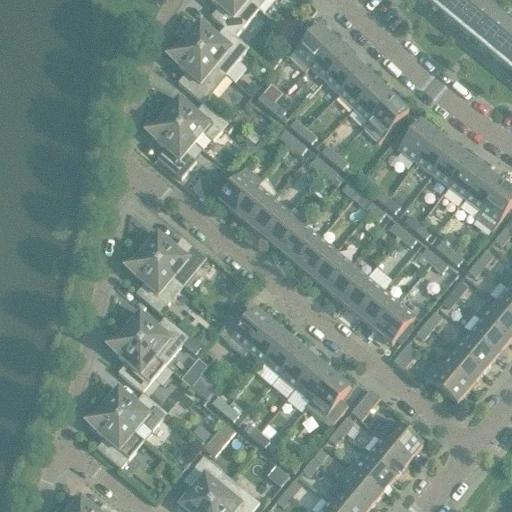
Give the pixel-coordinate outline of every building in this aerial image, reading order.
[(258,13),(243,0),(206,0),(219,11),(211,20),(248,51),(249,51),(235,40),(258,13)] [(243,0),(258,13),(268,0),(243,0)] [(444,18),(459,0),(432,0),(429,5),(444,18)] [(460,31),(483,3),(479,0),(459,0),(444,18),(460,31)] [(476,44),(499,16),(483,3),(460,31),(476,44)] [(492,57),(511,32),(511,27),(499,16),(476,44),(492,57)] [(248,51),(211,20),(224,31),(216,40),(197,24),(183,40),(186,43),(185,45),(225,79),(248,51)] [(305,76),(335,45),(320,30),(289,61),(305,76)] [(507,70),(511,64),(511,32),(492,57),(507,70)] [(178,86),(227,127),(228,127),(208,111),(203,106),(225,79),(185,45),(170,63),(186,77),(178,86)] [(324,85),(349,59),(335,45),(305,76),(310,71),(324,85)] [(339,99),(364,73),(349,59),(324,85),(339,99)] [(353,113),(379,87),(364,73),(339,99),(353,113)] [(164,121),(195,147),(203,137),(213,145),(227,127),(178,86),(202,107),(203,107),(195,117),(176,100),(162,116),(165,119),(164,121)] [(379,87),(353,113),(367,127),(362,132),(363,133),(393,102),(379,87)] [(258,104),(269,113),(275,107),(263,97),(258,104)] [(393,102),(363,133),(378,147),(408,116),(393,102)] [(285,116),(275,107),(269,113),(280,122),(285,116)] [(186,157),(195,147),(164,121),(148,139),(165,153),(157,163),(181,183),(196,165),(186,157)] [(290,131),(300,139),(306,133),(295,124),(290,131)] [(415,167),(437,138),(420,125),(398,154),(415,167)] [(317,142),(306,133),(300,139),(311,148),(317,142)] [(279,141),(290,151),(296,144),(285,134),(279,141)] [(432,179),(453,150),(437,138),(415,167),(432,179)] [(307,153),(296,144),(290,151),(301,159),(307,153)] [(321,157),(332,166),(337,159),(327,150),(321,157)] [(448,191),(470,162),(453,150),(432,179),(448,191)] [(348,168),(337,159),(332,166),(342,175),(348,168)] [(311,168),(322,177),(327,170),(317,161),(311,168)] [(464,203),(486,174),(470,162),(448,191),(464,203)] [(338,179),(327,170),(322,177),(332,186),(338,179)] [(218,204),(234,218),(262,185),(246,171),(218,204)] [(486,174),(464,203),(481,216),(502,187),(486,174)] [(250,231),(273,203),(258,191),(263,185),(262,185),(234,218),(250,231)] [(342,194),(353,203),(359,196),(348,187),(342,194)] [(511,193),(502,187),(481,216),(475,223),(492,236),(511,209),(511,193)] [(373,200),(384,209),(389,202),(379,193),(373,200)] [(358,207),(369,216),(374,209),(364,200),(358,207)] [(400,211),(389,202),(384,209),(394,218),(400,211)] [(266,244),(289,216),(273,203),(250,231),(266,244)] [(385,218),(374,209),(369,216),(379,225),(385,218)] [(281,257),(304,229),(289,216),(266,244),(281,257)] [(404,226),(415,235),(420,228),(410,219),(404,226)] [(511,223),(503,234),(510,239),(511,237),(511,223)] [(389,233),(400,242),(406,235),(395,226),(389,233)] [(431,237),(420,228),(415,235),(426,244),(431,237)] [(297,270),(320,243),(304,229),(281,257),(297,270)] [(501,250),(510,239),(503,234),(495,244),(501,250)] [(144,254),(142,256),(183,290),(206,262),(182,242),(174,252),(155,235),(141,251),(144,254)] [(416,244),(406,235),(400,242),(411,251),(416,244)] [(313,283),(336,256),(320,243),(297,270),(313,283)] [(436,252),(446,261),(452,254),(441,246),(436,252)] [(421,259),(431,268),(437,261),(426,253),(421,259)] [(463,263),(452,254),(446,261),(457,270),(463,263)] [(486,254),(477,265),(484,271),(493,260),(486,254)] [(183,290),(142,256),(127,274),(144,288),(136,297),(189,342),(169,325),(160,317),(183,290)] [(328,296),(351,269),(336,256),(313,283),(328,296)] [(442,277),(448,270),(437,261),(431,268),(442,277)] [(475,281),(484,271),(477,265),(468,276),(475,281)] [(344,309),(367,282),(351,269),(328,296),(344,309)] [(360,322),(383,295),(367,282),(344,309),(360,322)] [(460,286),(451,296),(458,302),(467,291),(460,286)] [(511,294),(508,291),(495,306),(511,320),(511,294)] [(383,295),(360,322),(375,335),(398,308),(383,295)] [(449,313),(458,302),(451,296),(442,307),(449,313)] [(189,342),(136,297),(136,298),(160,318),(164,322),(156,331),(137,315),(123,331),(126,333),(125,335),(166,369),(189,342)] [(511,342),(511,320),(495,306),(482,322),(510,345),(511,342)] [(398,308),(375,335),(392,349),(415,321),(398,308)] [(243,360),(271,326),(254,313),(245,325),(237,318),(219,339),(243,360)] [(441,323),(434,317),(425,328),(432,333),(441,323)] [(510,345),(482,322),(469,338),(496,361),(510,345)] [(271,326),(243,360),(244,360),(248,355),(263,367),(286,339),(271,326)] [(423,344),(432,333),(425,328),(416,338),(423,344)] [(118,377),(167,418),(167,417),(147,401),(148,401),(143,396),(166,369),(125,335),(110,353),(126,367),(118,377)] [(496,361),(469,338),(456,353),(483,376),(496,361)] [(279,380),(302,353),(286,339),(263,367),(279,380)] [(407,349),(393,366),(403,375),(417,358),(407,349)] [(295,393),(318,366),(302,353),(279,380),(295,393)] [(483,376),(456,353),(443,368),(438,364),(437,364),(470,392),(483,376)] [(470,392),(437,364),(424,381),(457,408),(470,392)] [(306,412),(333,379),(318,366),(295,393),(310,406),(305,411),(306,412)] [(103,411),(144,445),(145,445),(134,436),(142,427),(152,435),(167,418),(118,377),(142,397),(143,398),(135,407),(115,390),(102,407),(105,409),(103,411)] [(333,379),(306,412),(330,432),(348,411),(340,404),(350,392),(333,379)] [(370,394),(356,411),(351,417),(361,426),(380,402),(370,394)] [(238,419),(217,401),(211,408),(233,426),(238,419)] [(121,473),(144,445),(103,411),(88,429),(104,443),(96,453),(121,473)] [(347,422),(338,433),(344,438),(353,428),(347,422)] [(389,422),(376,438),(409,466),(423,449),(389,422)] [(243,434),(264,452),(270,445),(248,427),(243,434)] [(336,449),(344,438),(338,433),(329,443),(336,449)] [(409,466),(376,438),(375,439),(381,443),(368,458),(396,481),(409,466)] [(320,453),(312,464),(318,470),(327,459),(320,453)] [(350,469),(383,497),(396,481),(368,458),(356,473),(350,469)] [(207,511),(231,483),(203,460),(183,485),(193,493),(177,511),(207,511)] [(310,480),(318,470),(312,464),(303,475),(310,480)] [(370,511),(383,497),(350,469),(337,485),(369,511),(370,511)] [(231,483),(207,511),(254,511),(259,507),(231,483)] [(294,485),(285,495),(292,501),(301,490),(294,485)] [(324,501),(337,511),(369,511),(337,485),(324,501)] [(283,511),(292,501),(285,495),(277,506),(283,511)] [(112,511),(105,506),(99,511),(92,511),(78,499),(66,511),(112,511)] [(337,511),(324,501),(323,501),(329,506),(323,511),(337,511)]
